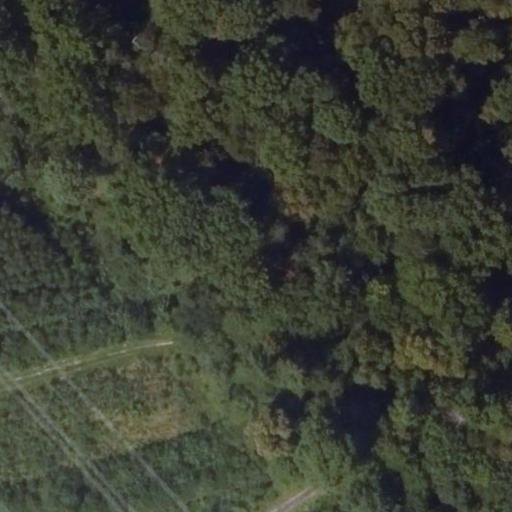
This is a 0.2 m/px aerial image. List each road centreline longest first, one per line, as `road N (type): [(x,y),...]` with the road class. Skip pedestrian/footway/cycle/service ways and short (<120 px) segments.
road 1 (track): [(511,363),(287,335),(0,390)]
road 2 (track): [(480,364),(392,436),(276,511)]
